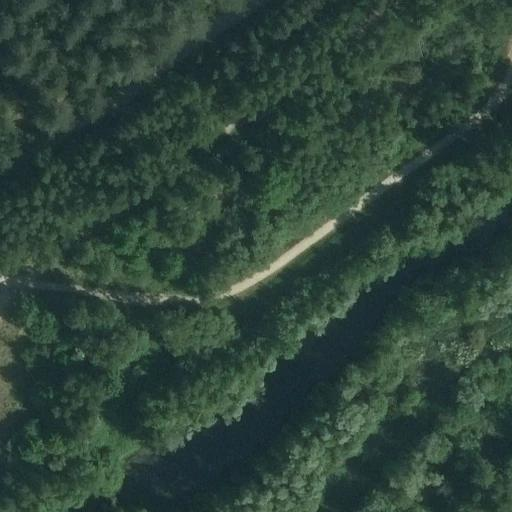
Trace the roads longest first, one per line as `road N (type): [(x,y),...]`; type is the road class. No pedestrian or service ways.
road 1 (track): [(0,283),(215,300),(484,109),(511,74)]
road 2 (track): [(392,0),(17,285)]
road 3 (track): [(256,0),(116,101),(0,170)]
